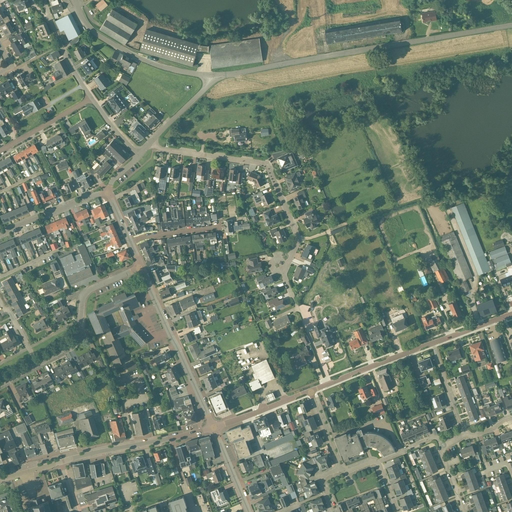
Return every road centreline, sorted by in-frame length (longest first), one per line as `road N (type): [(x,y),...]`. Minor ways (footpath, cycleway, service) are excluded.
road 1 (unclassified): [(209,74),(511,25)]
road 2 (residential): [(298,310),(283,275),(299,239),(265,162),(151,141)]
road 3 (unclassified): [(213,427),(142,268)]
road 4 (unclassified): [(74,0),(102,39),(150,64),(209,74)]
road 5 (tertiary): [(60,461),(213,427)]
road 6 (residential): [(36,364),(75,341),(88,290),(142,268)]
road 7 (unknown): [(478,325),(472,270),(450,204)]
